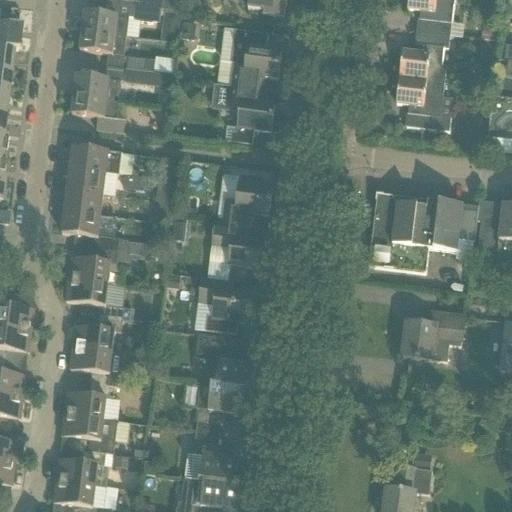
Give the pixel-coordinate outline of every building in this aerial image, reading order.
[(114,0),(114,7),(161,12),(181,15),(182,5),(163,2),(163,0),(159,0),(114,0)] [(285,4),(285,0),(249,0),(248,12),(264,14),(263,18),(285,21),(287,4),(285,4)] [(450,39),(454,0),(409,0),(408,13),(420,14),(418,35),(450,39)] [(114,7),(112,19),(129,21),(160,24),(161,12),(114,7)] [(126,40),(129,21),(112,19),(84,15),(82,35),(126,40)] [(21,30),(17,30),(0,27),(0,49),(18,52),(21,30)] [(278,82),(282,55),(266,53),(268,37),(235,33),(231,66),(234,67),(231,90),(262,93),(264,80),(278,82)] [(124,60),(126,40),(82,35),(80,55),(124,60)] [(449,52),(450,39),(418,35),(415,56),(403,55),(401,71),(394,70),(392,80),(445,86),(447,69),(441,69),(443,52),(449,52)] [(18,54),(18,52),(0,49),(0,71),(10,73),(13,53),(18,54)] [(155,64),(128,61),(127,72),(154,75),(155,64)] [(0,93),(8,95),(10,73),(0,71),(0,93)] [(173,78),(154,75),(127,72),(125,85),(172,91),(173,78)] [(119,104),(121,84),(77,79),(74,98),(119,104)] [(441,120),(445,86),(392,80),(391,90),(398,91),(396,108),(409,109),(406,131),(449,136),(451,121),(441,120)] [(261,106),(262,93),(231,90),(229,113),(239,114),(237,132),(226,130),(225,145),(252,149),(254,134),(271,136),(275,108),(261,106)] [(116,123),(118,104),(119,104),(74,98),(72,118),(98,121),(96,133),(124,136),(125,124),(116,123)] [(475,141),(474,152),(485,154),(487,142),(475,141)] [(119,179),(122,156),(73,150),(71,165),(65,164),(64,172),(106,177),(119,179)] [(172,185),(173,172),(174,163),(162,161),(159,184),(172,185)] [(103,198),(106,177),(64,172),(63,179),(69,180),(67,194),(103,198)] [(169,206),(172,185),(159,184),(156,205),(174,207),(169,206)] [(226,203),(223,223),(223,227),(253,230),(255,217),(269,219),(273,191),(238,187),(236,205),(226,203)] [(100,220),(103,198),(67,194),(66,208),(60,207),(59,215),(100,220)] [(414,277),(423,204),(383,199),(383,200),(378,204),(377,204),(368,271),(414,277)] [(474,245),(477,225),(478,210),(423,204),(414,277),(426,278),(429,253),(457,256),(458,243),(474,245)] [(171,229),(174,207),(156,205),(154,226),(171,229)] [(511,208),(503,207),(501,228),(477,225),(474,245),(473,259),(511,263),(511,208)] [(0,227),(7,228),(9,215),(0,214),(0,216),(0,227)] [(59,215),(58,222),(64,223),(62,237),(79,239),(77,251),(94,253),(127,257),(128,244),(98,241),(100,220),(59,215)] [(173,225),(172,244),(187,245),(189,227),(173,225)] [(262,273),(266,245),(252,243),(253,230),(223,227),(215,226),(212,250),(232,253),(230,269),(262,273)] [(72,261),(69,284),(108,288),(109,276),(110,267),(119,268),(125,269),(127,257),(94,253),(92,264),(72,261)] [(166,277),(165,291),(178,292),(180,279),(166,277)] [(251,301),(232,298),(225,298),(227,287),(233,288),(233,286),(202,282),(198,307),(213,308),(211,322),(208,321),(206,335),(236,338),(238,326),(248,327),(251,301)] [(105,309),(108,288),(69,284),(66,306),(100,310),(98,321),(123,324),(124,312),(105,309)] [(0,331),(30,335),(33,313),(12,310),(13,299),(0,297),(0,331)] [(461,352),(465,321),(450,319),(433,317),(431,330),(407,327),(403,361),(447,366),(449,350),(461,352)] [(121,336),(123,324),(98,321),(97,332),(76,330),(73,352),(112,357),(115,336),(121,336)] [(511,374),(511,326),(507,326),(501,374),(511,374)] [(27,357),(30,335),(0,331),(0,365),(5,366),(6,354),(27,357)] [(256,369),(235,366),(238,344),(218,341),(199,339),(195,362),(205,363),(218,365),(215,389),(252,394),(256,369)] [(119,391),(123,358),(112,357),(73,352),(70,374),(91,376),(90,388),(114,391),(119,391)] [(3,377),(5,366),(0,365),(0,398),(21,402),(24,379),(3,377)] [(113,403),(114,391),(90,388),(89,399),(68,396),(65,419),(104,423),(106,402),(113,403)] [(198,404),(197,412),(199,413),(198,425),(203,426),(222,428),(224,416),(245,419),(247,396),(252,397),(252,394),(215,389),(200,388),(198,404)] [(0,421),(19,424),(21,402),(0,398),(0,421)] [(119,425),(105,423),(104,423),(65,419),(62,441),(83,443),(82,454),(101,457),(114,459),(119,425)] [(16,446),(0,443),(0,466),(13,468),(16,446)] [(220,449),(195,446),(194,457),(202,458),(199,484),(240,489),(241,486),(236,486),(239,463),(218,460),(220,449)] [(96,490),(101,457),(82,454),(80,466),(59,463),(57,485),(96,490)] [(0,488),(10,490),(13,468),(0,466),(0,488)] [(384,511),(414,511),(417,497),(429,498),(432,476),(399,471),(396,494),(387,493),(384,511)] [(237,511),(240,489),(199,484),(184,482),(181,505),(178,505),(176,511),(237,511)] [(103,511),(106,491),(57,485),(54,507),(75,510),(74,511),(103,511)]
